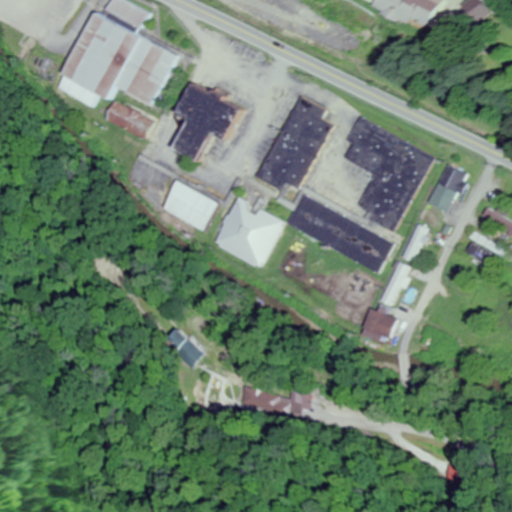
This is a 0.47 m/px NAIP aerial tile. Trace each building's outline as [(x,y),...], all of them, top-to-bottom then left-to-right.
[(160,105),(185,54),(146,35),(157,13),(130,0),(120,0),(112,15),(104,11),(65,90),(99,107),(106,94),(120,101),(126,88),(160,105)] [(380,0),(377,9),(433,31),(445,0),(380,0)] [(188,152),(211,162),(224,133),(241,140),(255,108),(206,86),(192,115),(202,120),(188,152)] [(331,109),(303,96),(262,179),(289,193),(294,183),(306,189),(337,124),(326,119),(331,109)] [(121,102),(112,122),(154,140),(162,120),(121,102)] [(439,155),(364,119),(352,143),(357,145),(350,160),(380,175),(361,214),(308,189),(299,207),(300,207),(291,226),(384,271),(439,155)] [(455,213),(472,173),(452,164),(434,204),(455,213)] [(269,270),(292,222),(267,209),(276,191),(244,175),(241,182),(266,194),(261,205),(243,196),(219,246),(269,270)] [(209,232),(226,203),(185,180),(168,209),(209,232)] [(431,229),(422,225),(407,257),(417,261),(431,229)] [(498,253),(508,259),(511,252),(511,250),(481,233),(471,252),(492,264),(498,253)] [(415,268),(404,262),(385,301),(396,306),(415,268)] [(396,345),(407,320),(381,307),(369,332),(396,345)]
